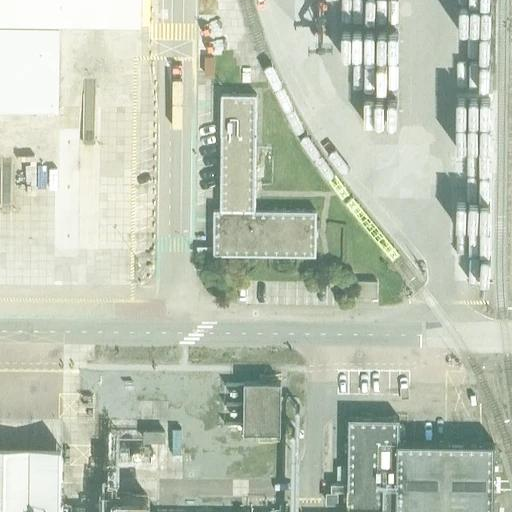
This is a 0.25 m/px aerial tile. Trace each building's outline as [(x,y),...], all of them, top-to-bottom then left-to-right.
[(0,0),(0,106),(58,107),(59,23),(140,24),(140,0),(0,0)] [(315,211),(254,211),(255,95),(220,94),(219,210),(212,210),(212,255),(315,256),(315,211)] [(42,152),(25,152),(25,175),(42,175),(42,152)] [(381,291),(382,274),(364,273),(363,289),(381,291)] [(291,427),(293,370),(257,368),(255,426),(291,427)] [(398,442),(398,418),(347,417),(346,511),(492,511),(493,444),(398,442)] [(78,429),(0,429),(0,499),(78,500),(78,429)]
